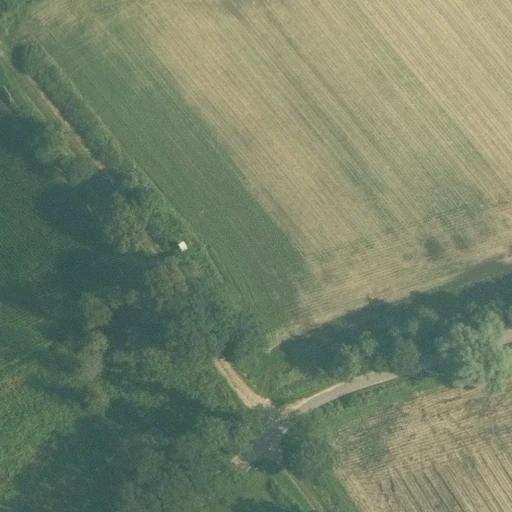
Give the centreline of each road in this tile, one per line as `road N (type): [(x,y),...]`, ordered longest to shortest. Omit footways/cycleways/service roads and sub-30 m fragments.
road 1 (track): [(0,62),(134,228),(270,425)]
road 2 (unclassified): [(511,337),(290,413),(181,511)]
